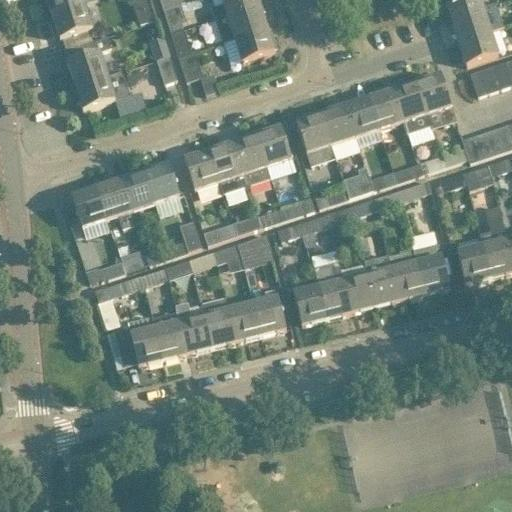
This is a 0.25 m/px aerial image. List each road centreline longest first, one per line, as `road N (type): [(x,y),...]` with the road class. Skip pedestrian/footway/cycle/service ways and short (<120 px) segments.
road 1 (residential): [(34,440),(511,320)]
road 2 (residential): [(11,180),(322,78)]
road 3 (residential): [(34,440),(11,180)]
road 4 (residential): [(322,78),(437,41)]
